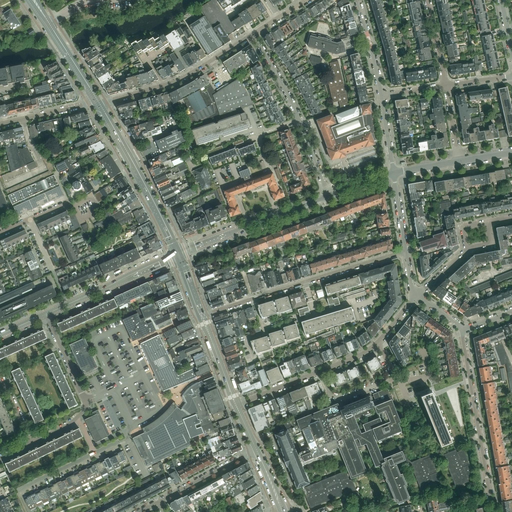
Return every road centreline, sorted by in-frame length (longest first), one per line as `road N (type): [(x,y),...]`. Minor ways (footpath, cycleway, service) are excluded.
road 1 (residential): [(494,511),(463,328)]
road 2 (residential): [(252,33),(329,195)]
road 3 (residential): [(98,102),(170,83),(252,33)]
road 4 (secondary): [(176,253),(98,102)]
road 5 (residential): [(236,404),(377,344)]
road 6 (tertiary): [(46,314),(176,253)]
